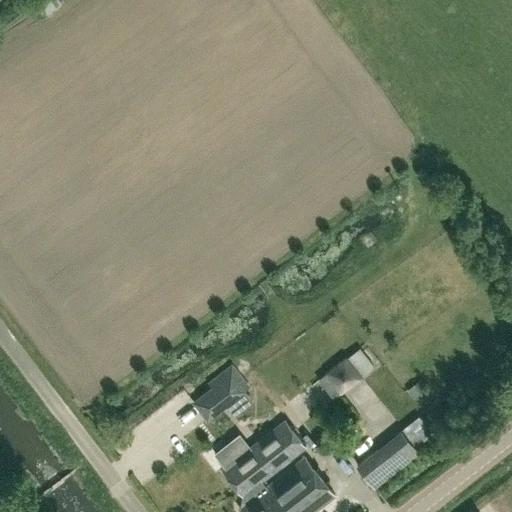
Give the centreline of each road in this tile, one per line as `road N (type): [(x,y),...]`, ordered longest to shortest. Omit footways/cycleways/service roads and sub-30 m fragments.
road 1 (unclassified): [(137,511),(0,331)]
road 2 (tertiary): [(414,511),(511,436)]
